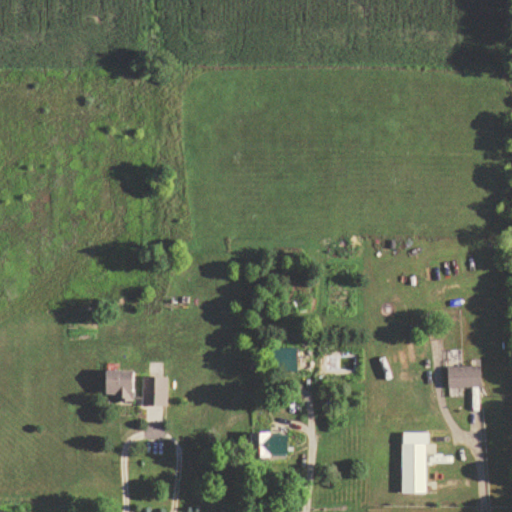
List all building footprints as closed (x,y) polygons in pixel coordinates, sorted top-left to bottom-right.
[(301,373),(301,348),(278,348),(278,373),(301,373)] [(484,388),(484,366),(448,366),(448,388),(484,388)] [(109,371),(109,401),(137,401),(137,371),(109,371)] [(169,406),(169,376),(144,376),(144,406),(169,406)] [(299,434),(260,434),(260,456),(299,456),(299,434)] [(428,464),(403,464),(403,493),(428,493),(428,464)]
